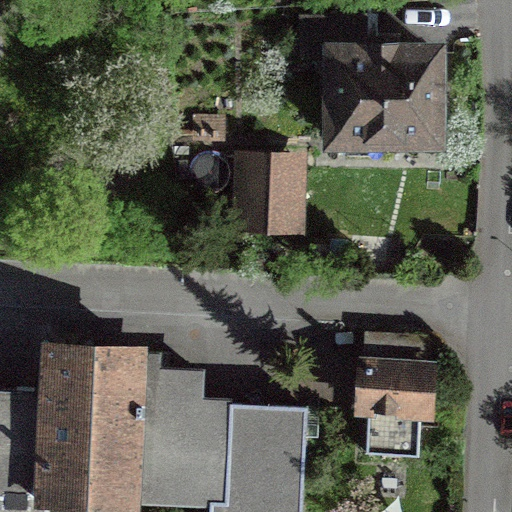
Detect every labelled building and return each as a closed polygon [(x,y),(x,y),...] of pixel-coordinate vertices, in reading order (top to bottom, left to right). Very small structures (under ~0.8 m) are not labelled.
[(447,162),(446,51),(379,52),(379,15),(298,15),(299,63),(323,62),(323,162),(447,162)] [(193,143),(225,144),(226,116),(194,115),(193,143)] [(232,238),(304,240),(306,155),(234,153),(232,238)] [(0,381),(0,511),(301,511),(307,396),(232,393),(232,388),(203,386),(205,359),(161,357),(162,344),(146,343),(147,331),(41,326),(39,383),(0,381)] [(365,349),(357,348),(353,408),(367,409),(365,449),(419,452),(421,412),(437,413),(441,353),(434,353),(435,330),(366,326),(365,349)]
